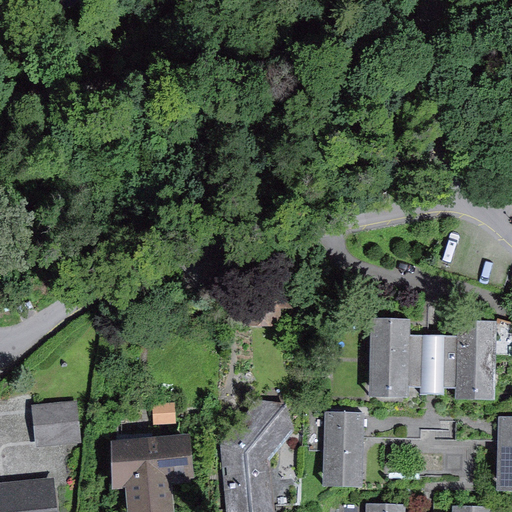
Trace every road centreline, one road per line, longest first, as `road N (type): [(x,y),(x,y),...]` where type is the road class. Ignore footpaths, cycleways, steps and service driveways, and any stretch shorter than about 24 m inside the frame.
road 1 (residential): [(465,193),(154,262),(70,304),(7,359)]
road 2 (track): [(434,10),(0,96)]
road 3 (residential): [(465,193),(434,123),(426,67),(435,0)]
